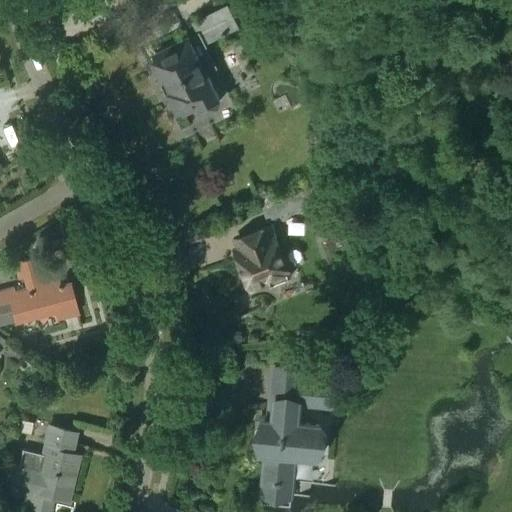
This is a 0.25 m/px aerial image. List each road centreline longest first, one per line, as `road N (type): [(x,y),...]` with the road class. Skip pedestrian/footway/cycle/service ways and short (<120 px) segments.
road 1 (residential): [(137,511),(154,393),(150,331),(132,272),(86,183)]
road 2 (residential): [(86,183),(39,92),(6,0)]
